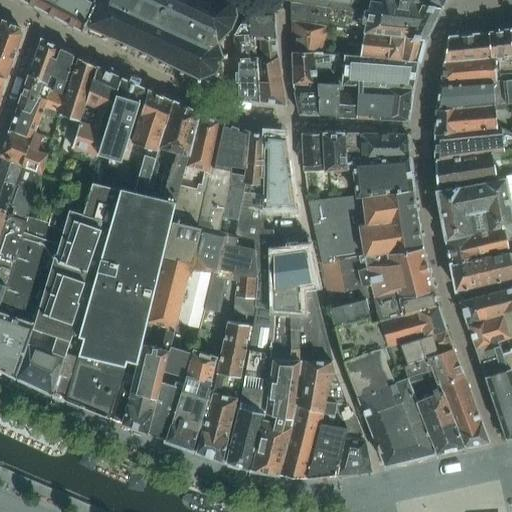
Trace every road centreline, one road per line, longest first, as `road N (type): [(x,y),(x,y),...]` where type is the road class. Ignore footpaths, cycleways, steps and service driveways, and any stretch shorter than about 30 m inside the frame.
road 1 (residential): [(292,122),(223,107),(36,22)]
road 2 (residential): [(281,0),(292,122)]
